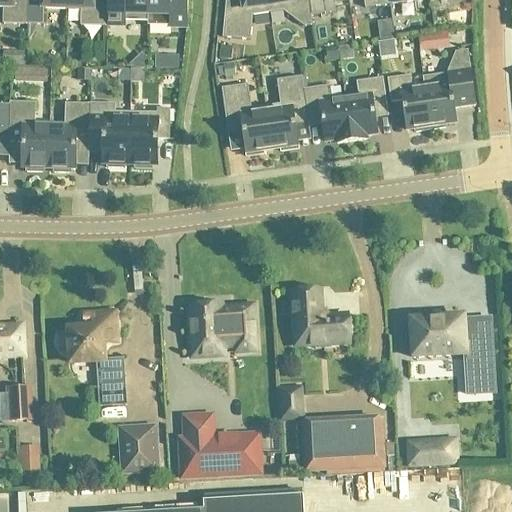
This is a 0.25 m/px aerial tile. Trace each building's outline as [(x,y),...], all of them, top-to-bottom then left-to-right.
[(0,0),(0,7),(4,8),(3,24),(28,25),(28,0),(0,0)] [(28,0),(28,25),(43,25),(44,9),(68,10),(68,0),(28,0)] [(68,0),(68,10),(81,10),(81,26),(108,27),(108,0),(68,0)] [(148,17),(148,0),(110,0),(110,23),(121,24),(121,17),(148,17)] [(148,0),(148,17),(148,24),(186,25),(187,0),(148,0)] [(270,13),(268,0),(226,0),(222,38),(250,40),(253,16),(270,13)] [(268,0),(270,13),(283,11),(304,27),(312,26),(311,16),(308,0),(268,0)] [(349,1),(349,0),(308,0),(311,16),(336,12),(335,3),(349,1)] [(435,50),(432,34),(417,36),(420,52),(435,50)] [(233,47),(221,46),(219,59),(232,60),(233,47)] [(426,88),(432,130),(447,128),(447,124),(457,123),(455,109),(475,106),(467,51),(456,53),(448,73),(423,77),(424,88),(426,88)] [(3,52),(3,65),(24,66),(25,52),(3,52)] [(179,56),(169,56),(168,69),(178,69),(179,56)] [(232,75),(230,65),(217,66),(219,77),(232,75)] [(426,88),(424,88),(412,90),(410,76),(387,79),(391,103),(402,101),(407,130),(415,129),(415,133),(432,130),(426,88)] [(280,104),(266,106),(272,149),(281,148),(281,152),(298,150),(295,129),(298,125),(309,123),(304,90),(302,77),(277,80),(280,104)] [(356,98),(346,99),(352,142),(367,140),(366,136),(377,134),(375,119),(377,115),(388,113),(383,78),(356,82),(358,95),(356,98)] [(272,149),(266,106),(251,109),(248,85),(222,88),(228,135),(240,133),(244,136),(247,157),(264,155),(263,151),(272,149)] [(352,142),(346,99),(333,101),(330,86),(304,90),(309,123),(309,121),(312,120),(322,119),(325,142),(336,140),(337,144),(352,142)] [(0,149),(9,150),(10,102),(10,105),(0,104),(0,149)] [(36,103),(10,102),(9,150),(10,150),(10,149),(20,149),(23,153),(23,169),(27,169),(27,173),(44,173),(44,169),(49,169),(50,126),(35,126),(36,103)] [(65,126),(50,126),(49,169),(54,169),(54,173),(71,174),(72,170),(75,170),(76,154),(79,151),(89,151),(89,142),(90,104),(65,104),(65,126)] [(90,104),(89,142),(100,142),(103,145),(102,164),(107,164),(107,168),(125,169),(125,165),(129,165),(130,112),(115,112),(116,104),(90,104)] [(130,112),(129,165),(135,165),(135,169),(152,170),(152,166),(157,166),(158,140),(169,140),(170,109),(157,109),(157,113),(130,112)] [(321,291),(293,293),(296,346),(315,345),(316,349),(331,348),(331,344),(350,343),(348,315),(328,317),(322,311),(321,291)] [(256,350),(253,306),(233,307),(233,308),(221,309),(221,305),(213,305),(213,301),(197,302),(198,306),(189,306),(191,333),(196,333),(197,341),(207,351),(223,350),(223,346),(235,346),(236,351),(256,350)] [(464,325),(464,317),(411,320),(412,339),(406,340),(407,355),(413,354),(413,358),(465,355),(467,395),(495,393),(491,323),(464,325)] [(105,360),(104,345),(118,344),(116,319),(85,321),(86,329),(69,330),(69,334),(61,334),(62,351),(70,350),(71,364),(97,362),(99,390),(125,388),(124,369),(114,370),(114,360),(105,360)] [(0,357),(24,356),(22,326),(2,327),(2,330),(0,329),(0,357)] [(282,419),(303,418),(301,386),(281,387),(282,419)] [(15,389),(16,420),(31,420),(29,388),(15,389)] [(385,468),(383,420),(303,424),(306,472),(385,468)] [(179,439),(182,479),(261,475),(259,435),(214,437),(213,421),(184,423),(185,439),(179,439)] [(155,428),(121,430),(123,474),(157,472),(155,428)] [(456,440),(408,442),(409,467),(457,464),(456,440)] [(386,444),(387,456),(395,456),(395,444),(386,444)] [(41,481),(39,447),(20,448),(21,482),(41,481)] [(304,511),(304,496),(204,502),(204,510),(204,511),(304,511)]
